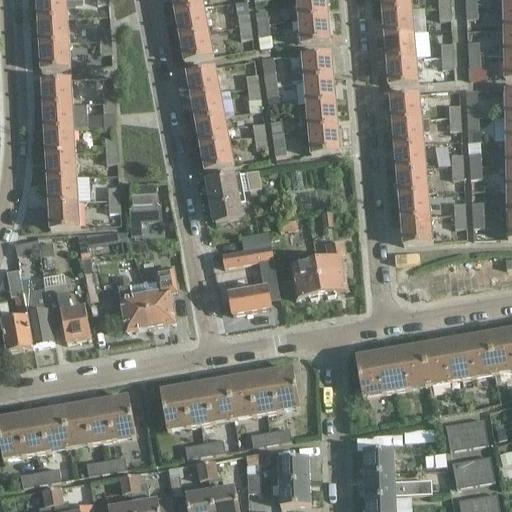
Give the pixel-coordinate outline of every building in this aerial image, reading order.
[(38,25),(67,23),(65,0),(43,0),(36,0),(38,25)] [(96,0),(97,9),(108,8),(107,0),(96,0)] [(172,0),(176,18),(204,13),(201,0),(172,0)] [(296,0),(299,24),(328,21),(326,0),(296,0)] [(380,0),(382,17),(412,14),(410,0),(380,0)] [(449,0),(438,0),(439,11),(450,11),(449,0)] [(475,0),(464,0),(465,10),(476,10),(475,0)] [(511,0),(503,0),(504,9),(511,9),(511,0)] [(466,22),(477,22),(476,10),(465,10),(466,22)] [(439,23),(450,23),(450,11),(439,11),(439,23)] [(180,42),(208,37),(204,13),(176,18),(180,42)] [(384,41),(414,38),(412,14),(382,17),(384,41)] [(266,15),(255,17),(257,28),(268,27),(266,15)] [(249,18),(238,19),(240,31),(250,29),(249,18)] [(328,21),(299,24),(301,49),(330,47),(328,21)] [(39,50),(69,48),(67,23),(38,25),(39,50)] [(259,40),(269,39),(268,27),(257,28),(259,40)] [(241,43),(252,41),(250,29),(240,31),(241,43)] [(109,33),(99,34),(99,46),(110,45),(109,33)] [(208,37),(180,42),(185,67),(213,62),(208,37)] [(386,65),(416,63),(414,38),(384,41),(386,65)] [(100,58),(111,57),(110,45),(99,46),(100,58)] [(478,47),(467,47),(468,59),(479,59),(478,47)] [(69,48),(39,50),(41,75),(70,74),(69,48)] [(452,48),(441,48),(442,60),(453,60),(452,48)] [(305,85),(333,82),(331,57),(302,60),(305,85)] [(469,71),(480,71),(479,59),(468,59),(469,71)] [(442,72),(453,72),(453,60),(442,60),(442,72)] [(416,63),(386,65),(389,91),(418,88),(416,63)] [(191,102),(220,97),(215,72),(187,77),(191,102)] [(275,76),(264,77),(265,89),(276,88),(275,76)] [(257,78),(246,80),(248,92),(259,90),(257,78)] [(307,109),(336,107),(333,82),(305,85),(307,109)] [(43,110),(73,108),(71,83),(42,85),(43,110)] [(267,101),(278,100),(276,88),(265,89),(267,101)] [(250,103),(261,102),(259,90),(248,92),(250,103)] [(113,94),(102,95),(103,107),(114,106),(113,94)] [(196,126),(224,121),(220,97),(191,102),(196,126)] [(392,127),(422,124),(419,99),(390,101),(392,127)] [(104,119),(115,118),(114,106),(103,107),(104,119)] [(309,134),(338,131),(336,107),(307,109),(309,134)] [(45,135),(74,133),(73,108),(43,110),(45,135)] [(477,108),(466,109),(466,121),(477,120),(477,108)] [(460,109),(449,110),(449,122),(460,121),(460,109)] [(467,133),(478,132),(477,120),(466,121),(467,133)] [(200,150),(229,145),(224,121),(196,126),(200,150)] [(450,134),(461,133),(460,121),(449,122),(450,134)] [(281,124),(270,126),(272,138),(283,136),(281,124)] [(394,151),(424,148),(422,124),(392,127),(394,151)] [(264,127),(253,128),(255,140),(266,139),(264,127)] [(338,131),(309,134),(311,159),(340,156),(338,131)] [(46,159),(75,158),(74,133),(45,135),(46,159)] [(275,162),(286,160),(283,136),(272,138),(275,162)] [(257,152),(267,151),(266,139),(255,140),(257,152)] [(116,143),(105,144),(106,156),(117,155),(116,143)] [(229,145),(200,150),(205,176),(234,170),(229,145)] [(396,175),(426,173),(424,148),(394,151),(396,175)] [(107,168),(118,167),(117,155),(106,156),(107,168)] [(480,157),(469,158),(469,170),(480,169),(480,157)] [(48,184),(77,182),(75,158),(46,159),(48,184)] [(462,158),(451,158),(452,170),(463,170),(462,158)] [(470,181),(481,181),(480,169),(469,170),(470,181)] [(452,182),(463,182),(463,170),(452,170),(452,182)] [(399,200),(428,197),(426,173),(396,175),(399,200)] [(249,196),(262,194),(259,176),(246,178),(249,196)] [(215,227),(241,223),(238,207),(244,206),(239,179),(208,185),(215,227)] [(49,208),(78,207),(77,182),(48,184),(49,208)] [(129,212),(130,240),(140,239),(139,225),(162,224),(162,210),(156,210),(155,189),(131,190),(132,211),(129,212)] [(119,192),(108,193),(109,205),(120,204),(119,192)] [(401,224),(430,222),(428,197),(399,200),(401,224)] [(110,217),(121,216),(120,204),(109,205),(110,217)] [(482,206),(471,206),(472,218),(483,218),(482,206)] [(78,207),(49,208),(51,234),(80,232),(78,207)] [(465,207),(454,207),(454,219),(465,219),(465,207)] [(333,215),(322,217),(324,231),(335,229),(333,215)] [(473,230),(484,230),(483,218),(472,218),(473,230)] [(455,231),(466,231),(465,219),(454,219),(455,231)] [(295,221),(279,224),(280,235),(297,232),(295,221)] [(430,222),(401,224),(403,250),(432,247),(430,222)] [(244,255),(271,250),(269,237),(241,242),(244,255)] [(17,260),(40,256),(38,244),(15,248),(17,260)] [(317,266),(322,300),(347,296),(341,261),(346,261),(343,247),(326,250),(329,264),(317,266)] [(271,250),(244,255),(222,259),(224,274),(274,265),(271,250)] [(322,300),(317,266),(299,269),(296,252),(287,254),(290,270),(292,270),(298,304),(322,300)] [(93,277),(91,265),(82,267),(87,294),(96,293),(94,277),(93,277)] [(151,332),(175,328),(170,296),(177,295),(172,269),(153,273),(155,286),(143,288),(151,332)] [(263,286),(277,284),(275,272),(261,274),(263,286)] [(32,352),(20,285),(19,274),(7,276),(11,301),(14,300),(18,322),(1,325),(7,357),(32,352)] [(52,328),(45,293),(33,295),(30,283),(20,285),(32,352),(55,348),(52,328)] [(70,313),(66,287),(45,291),(45,293),(52,328),(63,326),(67,346),(91,342),(86,311),(70,313)] [(126,336),(151,332),(143,288),(119,292),(126,336)] [(233,320),(271,313),(268,292),(230,298),(233,320)] [(495,378),(511,374),(511,332),(487,336),(495,378)] [(430,389),(495,378),(487,336),(422,348),(430,389)] [(363,401),(430,389),(422,348),(356,360),(363,401)] [(235,424),(301,413),(294,372),(228,383),(235,424)] [(169,436),(235,424),(228,383),(162,394),(169,436)] [(71,453),(138,441),(130,400),(63,411),(71,453)] [(0,444),(3,464),(71,453),(63,411),(0,422),(0,444)] [(476,438),(485,436),(483,423),(474,425),(476,438)] [(467,440),(476,438),(474,425),(464,427),(467,440)] [(458,441),(467,440),(464,427),(455,428),(458,441)] [(449,443),(458,441),(455,428),(446,430),(449,443)] [(281,435),(284,447),(293,446),(291,433),(281,435)] [(272,436),(274,449),(284,447),(281,435),(272,436)] [(264,451),(274,449),(272,436),(262,438),(264,451)] [(485,436),(476,438),(478,451),(488,449),(485,436)] [(255,452),(264,451),(262,438),(253,440),(255,452)] [(469,453),(478,451),(476,438),(467,440),(469,453)] [(467,440),(458,441),(460,454),(469,453),(467,440)] [(451,456),(460,454),(458,441),(449,443),(451,456)] [(215,446),(217,459),(226,457),(224,445),(215,446)] [(205,448),(207,460),(217,459),(215,446),(205,448)] [(198,462),(207,460),(205,448),(195,450),(198,462)] [(188,464),(198,462),(195,450),(186,451),(188,464)] [(364,479),(395,478),(394,454),(363,455),(364,479)] [(270,456),(247,460),(249,470),(272,466),(270,456)] [(281,486),(309,485),(309,461),(280,462),(281,486)] [(483,475),(492,473),(490,461),(481,463),(483,475)] [(116,463),(118,476),(127,474),(125,462),(116,463)] [(106,465),(108,478),(118,476),(116,463),(106,465)] [(474,477),(483,475),(481,463),(471,465),(474,477)] [(99,479),(108,478),(106,465),(96,467),(99,479)] [(206,467),(209,484),(218,483),(215,465),(206,467)] [(465,479),(474,477),(471,465),(462,466),(465,479)] [(456,480),(465,479),(462,466),(453,468),(456,480)] [(89,481),(99,479),(96,467),(87,468),(89,481)] [(200,486),(209,484),(206,467),(197,468),(200,486)] [(50,475),(52,487),(61,486),(59,473),(50,475)] [(492,473),(483,475),(485,488),(494,486),(492,473)] [(40,477),(42,489),(52,487),(50,475),(40,477)] [(476,489),(485,488),(483,475),(474,477),(476,489)] [(33,491),(42,489),(40,477),(30,478),(33,491)] [(248,487),(261,487),(260,477),(248,477),(248,487)] [(474,477),(465,479),(467,491),(476,489),(474,477)] [(23,492),(33,491),(30,478),(21,480),(23,492)] [(395,486),(395,478),(364,479),(365,502),(395,501),(429,499),(429,484),(395,486)] [(129,480),(132,498),(141,496),(138,479),(129,480)] [(458,493),(467,491),(465,479),(456,480),(458,493)] [(123,499),(132,498),(129,480),(121,482),(123,499)] [(179,480),(169,482),(172,499),(182,497),(179,480)] [(309,485),(281,486),(281,510),(310,510),(309,485)] [(261,487),(248,487),(248,497),(261,497),(261,487)] [(211,495),(213,511),(239,511),(235,490),(211,495)] [(52,493),(56,511),(64,509),(61,492),(52,493)] [(46,511),(48,511),(56,511),(52,493),(44,495),(46,511)] [(188,511),(213,511),(211,495),(186,499),(188,511)] [(490,511),(499,510),(497,497),(487,499),(490,511)] [(480,511),(488,511),(490,511),(487,499),(478,501),(480,511)] [(395,511),(395,501),(365,502),(365,511),(395,511)] [(470,511),(480,511),(478,501),(469,503),(470,511)] [(134,507),(134,511),(159,511),(158,503),(134,507)] [(461,511),(470,511),(469,503),(460,505),(461,511)]
